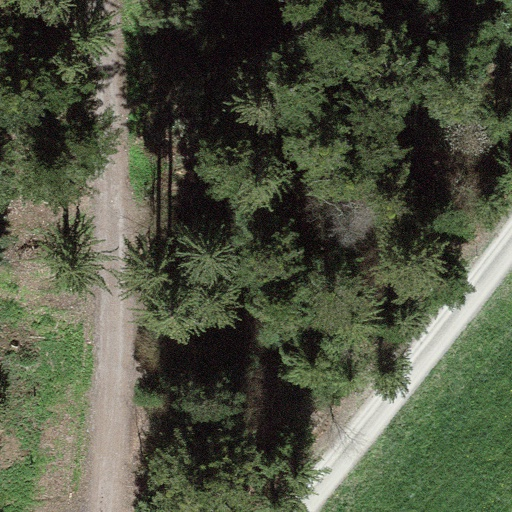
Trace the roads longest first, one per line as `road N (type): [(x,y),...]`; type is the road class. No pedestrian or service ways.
road 1 (track): [(104,511),(112,241),(100,0)]
road 2 (unclassified): [(298,511),(511,238)]
